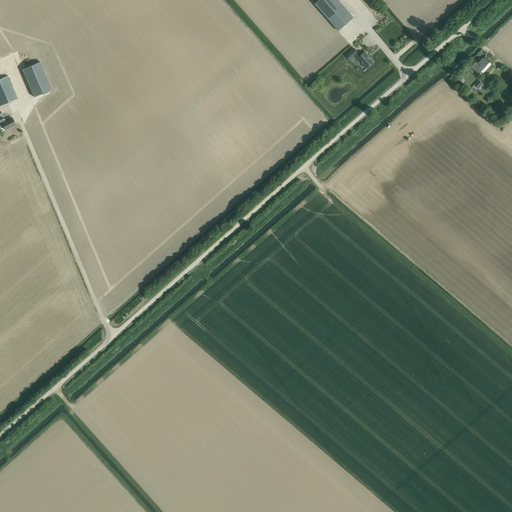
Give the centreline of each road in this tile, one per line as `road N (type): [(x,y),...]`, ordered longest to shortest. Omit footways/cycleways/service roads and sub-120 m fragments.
road 1 (unclassified): [(111,340),(493,0)]
road 2 (unclassified): [(111,340),(26,135)]
road 3 (unclassified): [(0,438),(111,340)]
